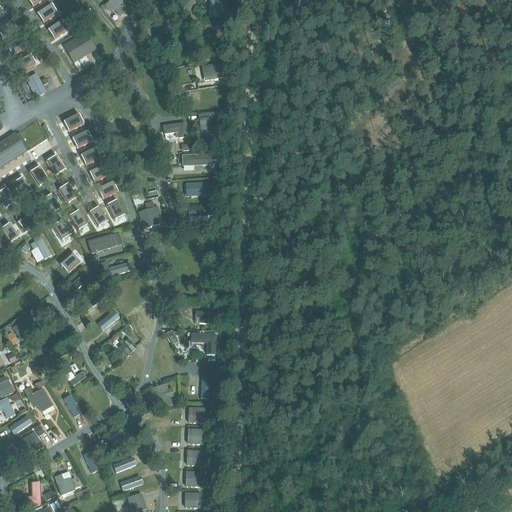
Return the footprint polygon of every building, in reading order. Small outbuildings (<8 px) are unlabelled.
[(26,0),(32,9),(45,0),(26,0)] [(120,0),(112,0),(104,7),(110,15),(114,12),(119,19),(129,11),(120,0)] [(222,0),(210,0),(209,19),(227,21),(229,0),(222,0)] [(51,6),(37,15),(43,25),(57,16),(51,6)] [(11,22),(0,28),(0,36),(3,42),(17,34),(11,22)] [(61,22),(47,31),(54,41),(68,32),(61,22)] [(86,37),(64,50),(74,65),(95,52),(86,37)] [(20,39),(6,47),(12,58),(26,50),(20,39)] [(29,55),(15,63),(21,75),(36,67),(29,55)] [(222,65),(201,69),(204,84),(225,80),(222,65)] [(54,73),(49,76),(55,87),(59,84),(54,73)] [(31,102),(35,99),(35,100),(45,94),(35,76),(25,81),(26,82),(21,85),(31,102)] [(216,120),(219,120),(219,122),(227,121),(226,112),(219,113),(199,115),(199,122),(201,135),(204,135),(205,140),(215,139),(215,134),(218,133),(216,120)] [(78,115),(63,123),(68,134),(83,126),(78,115)] [(163,128),(163,130),(164,137),(178,135),(178,140),(187,139),(185,125),(163,128)] [(87,132),(72,140),(77,151),(92,143),(87,132)] [(0,166),(24,151),(15,138),(15,137),(0,146),(0,166)] [(95,149),(80,157),(85,168),(101,160),(95,149)] [(56,157),(46,164),(55,178),(65,171),(56,157)] [(210,157),(182,158),(182,168),(211,167),(210,157)] [(104,166),(89,174),(94,185),(109,177),(104,166)] [(39,168),(29,175),(38,189),(48,182),(39,168)] [(23,179),(13,185),(22,199),(32,193),(23,179)] [(112,183),(97,191),(103,201),(118,194),(112,183)] [(202,198),(202,184),(184,185),(184,198),(202,198)] [(69,185),(58,191),(67,206),(78,199),(69,185)] [(6,190),(0,193),(0,203),(5,211),(15,204),(6,190)] [(140,195),(132,198),(134,206),(143,204),(140,195)] [(52,196),(41,202),(50,217),(60,210),(52,196)] [(117,202),(106,207),(114,222),(124,217),(117,202)] [(99,208),(88,215),(97,229),(108,223),(99,208)] [(213,208),(189,210),(189,218),(213,217),(213,208)] [(154,209),(140,214),(145,230),(160,225),(154,209)] [(79,212),(68,218),(77,233),(88,226),(79,212)] [(30,214),(17,224),(24,233),(38,223),(30,214)] [(63,222),(52,228),(61,243),(71,236),(63,222)] [(10,225),(0,232),(9,246),(19,239),(10,225)] [(87,243),(91,256),(115,249),(111,236),(87,243)] [(51,257),(40,237),(32,241),(44,262),(51,257)] [(30,250),(25,245),(21,251),(26,255),(30,250)] [(72,255),(60,266),(68,275),(80,264),(72,255)] [(74,293),(90,280),(85,274),(69,288),(74,293)] [(97,277),(91,281),(95,286),(101,281),(97,277)] [(83,307),(87,313),(105,299),(101,293),(83,307)] [(144,302),(125,311),(137,338),(143,336),(141,331),(149,327),(142,312),(147,310),(144,302)] [(115,310),(111,313),(98,323),(103,329),(120,317),(116,312),(115,310)] [(201,325),(207,326),(213,326),(213,321),(218,321),(219,314),(195,313),(195,320),(202,320),(201,325)] [(30,318),(12,330),(21,343),(39,330),(30,318)] [(127,327),(122,331),(127,337),(131,333),(127,327)] [(172,332),(167,335),(172,344),(177,342),(172,332)] [(7,337),(6,338),(12,347),(17,343),(11,335),(7,337)] [(215,357),(215,336),(191,336),(191,345),(206,345),(206,357),(215,357)] [(127,359),(136,349),(127,341),(118,350),(127,359)] [(7,358),(11,366),(16,363),(12,355),(7,358)] [(73,364),(68,367),(73,374),(78,371),(73,364)] [(19,374),(16,367),(10,370),(13,377),(19,374)] [(40,370),(39,367),(35,367),(32,369),(32,372),(33,375),(37,375),(40,374),(40,370)] [(73,389),(86,379),(82,374),(78,377),(76,374),(73,376),(71,374),(65,378),(73,389)] [(14,395),(8,382),(7,382),(5,379),(0,380),(0,398),(1,400),(14,395)] [(201,394),(201,400),(208,401),(208,400),(209,379),(202,379),(201,391),(201,394)] [(43,382),(35,387),(37,391),(45,387),(43,382)] [(154,403),(157,412),(172,407),(170,399),(175,398),(172,389),(168,391),(166,386),(150,390),(151,393),(145,394),(148,405),(154,403)] [(24,392),(34,410),(38,408),(41,414),(53,407),(43,390),(34,396),(30,389),(24,392)] [(87,412),(95,407),(86,393),(78,398),(87,412)] [(20,401),(17,395),(10,398),(13,404),(20,401)] [(70,397),(63,401),(74,419),(81,415),(70,397)] [(6,401),(0,403),(0,413),(2,412),(7,421),(15,417),(6,401)] [(188,425),(204,426),(205,410),(188,410),(188,425)] [(14,436),(31,425),(27,418),(9,430),(14,436)] [(44,434),(40,427),(34,431),(39,438),(44,434)] [(187,431),(187,446),(203,447),(204,432),(187,431)] [(21,442),(18,444),(28,459),(31,457),(39,452),(39,450),(43,447),(34,434),(21,442)] [(123,435),(108,443),(115,456),(130,448),(123,435)] [(109,458),(105,452),(99,456),(103,462),(109,458)] [(203,453),(186,452),(186,468),(202,468),(203,453)] [(84,457),(93,476),(99,473),(91,454),(84,457)] [(133,459),(113,467),(116,475),(136,467),(133,459)] [(202,474),(185,473),(185,488),(201,489),(202,474)] [(54,480),(61,498),(76,492),(75,490),(81,488),(79,484),(77,485),(75,480),(71,482),(68,474),(54,480)] [(121,492),(142,486),(138,474),(118,480),(121,492)] [(39,482),(30,482),(31,506),(39,506),(39,482)] [(54,499),(51,492),(43,496),(47,502),(54,499)] [(201,495),(185,495),(184,510),(201,511),(201,495)] [(146,511),(141,496),(126,500),(130,511),(146,511)] [(57,511),(61,510),(57,502),(50,506),(53,511),(57,511)]
